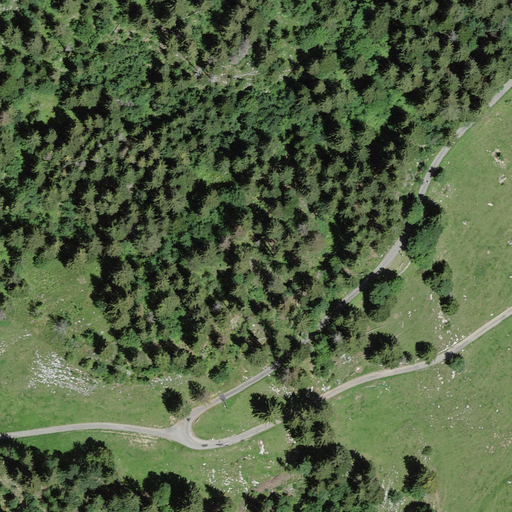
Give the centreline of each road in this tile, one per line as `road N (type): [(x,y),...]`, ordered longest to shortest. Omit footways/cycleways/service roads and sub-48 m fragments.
road 1 (unclassified): [(511,82),(447,146),(406,233),(377,273),(291,353),(181,425),(194,443),(234,439),(352,383),(431,362),(511,310)]
road 2 (track): [(182,433),(94,425),(0,436)]
